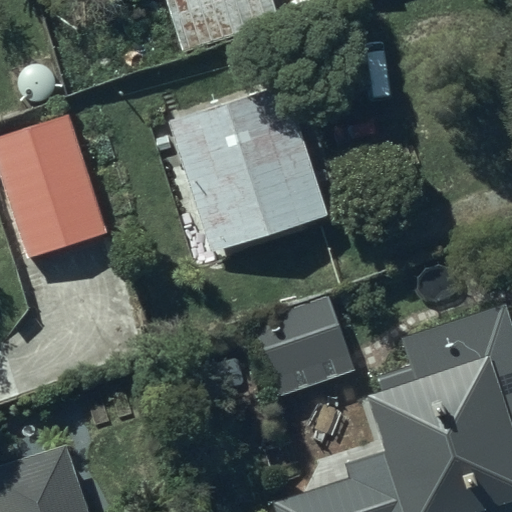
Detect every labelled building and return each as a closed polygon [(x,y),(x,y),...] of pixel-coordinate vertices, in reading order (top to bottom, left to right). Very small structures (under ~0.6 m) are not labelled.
[(286,83),(170,119),(212,254),(328,218),(286,83)] [(72,106),(0,127),(0,130),(30,231),(103,210),(72,106)] [(332,295),(251,325),(280,399),(359,370),(332,295)] [(511,316),(508,303),(403,338),(412,367),(378,378),(383,392),(369,397),(388,451),(348,465),(352,478),(274,504),(277,511),(494,511),(511,506),(511,316)] [(89,511),(67,443),(0,465),(0,511),(89,511)]
